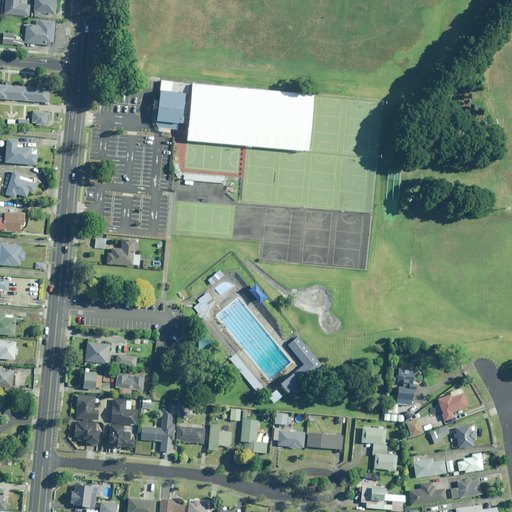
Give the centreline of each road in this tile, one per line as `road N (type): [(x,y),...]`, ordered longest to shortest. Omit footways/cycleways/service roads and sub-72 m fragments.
road 1 (residential): [(285,491),(42,460)]
road 2 (tertiary): [(57,307),(80,66)]
road 3 (tertiary): [(42,460),(57,307)]
road 4 (unclassified): [(163,349),(164,317),(57,307)]
